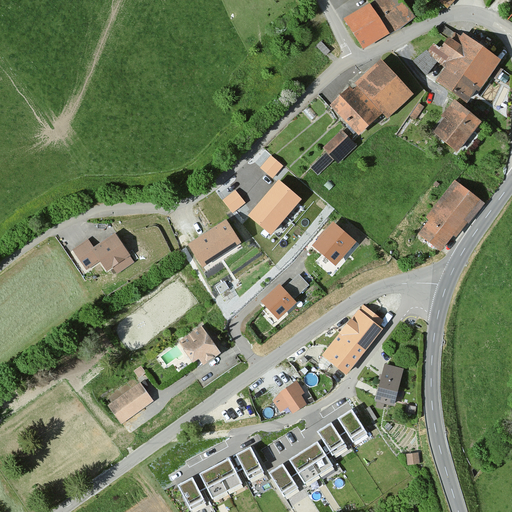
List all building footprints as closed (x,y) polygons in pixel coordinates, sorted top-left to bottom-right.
[(411,19),(398,0),(380,0),(372,6),(390,32),(411,19)] [(390,32),(372,6),(346,22),(363,48),(390,32)] [(496,61),(465,36),(456,45),(450,40),(441,52),(435,47),(430,50),(417,62),(427,74),(437,62),(447,70),(439,83),(468,101),(496,61)] [(410,93),(385,67),(339,110),(359,131),(381,111),(385,116),(410,93)] [(424,108),(418,104),(410,116),(415,120),(424,108)] [(480,122),(457,104),(434,134),(458,152),(480,122)] [(355,146),(343,133),(325,151),(337,163),(355,146)] [(283,166),(270,155),(260,168),(273,178),(283,166)] [(279,179),(248,216),(271,235),(302,199),(279,179)] [(485,200),(456,179),(419,231),(447,252),(485,200)] [(235,190),(222,200),(233,213),(246,203),(235,190)] [(332,217),(312,242),(336,262),(356,237),(332,217)] [(227,219),(188,244),(203,268),(242,243),(227,219)] [(88,237),(71,248),(86,270),(100,260),(106,269),(111,265),(116,272),(134,260),(114,231),(94,245),(88,237)] [(280,280),(262,298),(279,316),(297,299),(280,280)] [(385,319),(363,305),(323,355),(318,361),(318,366),(322,368),(325,368),(331,362),(345,371),(385,319)] [(223,352),(205,326),(184,341),(202,366),(223,352)] [(397,407),(406,368),(387,364),(378,402),(397,407)] [(296,382),(282,392),(274,398),(281,408),(288,403),(294,410),(306,402),(300,394),(302,392),(296,382)] [(155,401),(143,384),(110,406),(123,424),(155,401)] [(353,402),(336,412),(353,439),(370,429),(353,402)] [(334,415),(316,425),(332,453),(350,443),(334,415)] [(318,436),(288,454),(303,480),(333,462),(318,436)] [(251,442),(235,451),(250,477),(265,469),(251,442)] [(422,464),(420,453),(409,455),(411,466),(422,464)] [(229,454),(198,470),(212,496),(242,480),(229,454)] [(283,458),(268,468),(284,493),(299,483),(283,458)] [(192,474),(177,481),(191,507),(205,500),(192,474)]
